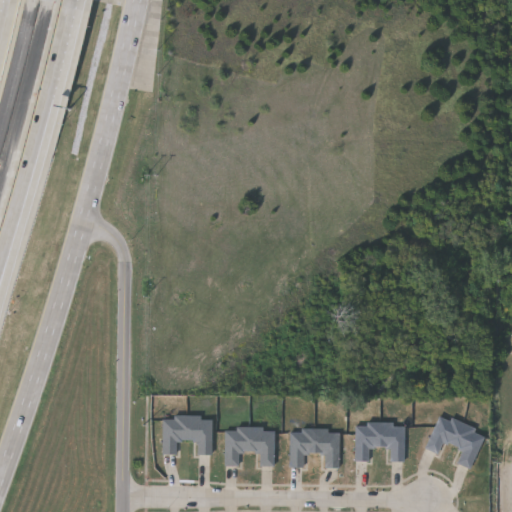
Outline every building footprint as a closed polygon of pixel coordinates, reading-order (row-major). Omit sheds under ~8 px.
[(471,469),(456,463),(461,449),(443,442),(438,454),(425,449),(439,414),(485,433),(471,469)] [(195,455),(195,441),(177,441),(177,455),(162,454),(162,417),(212,417),(212,455),(195,455)] [(368,461),(354,460),(355,423),(404,424),(404,462),(389,462),(389,448),(369,447),(368,461)] [(259,466),(259,453),(239,452),(239,466),(224,466),(225,427),(275,429),(274,466),(259,466)] [(290,429),(339,430),(339,468),(323,467),(323,454),(304,454),(304,467),(289,467),(290,429)]
